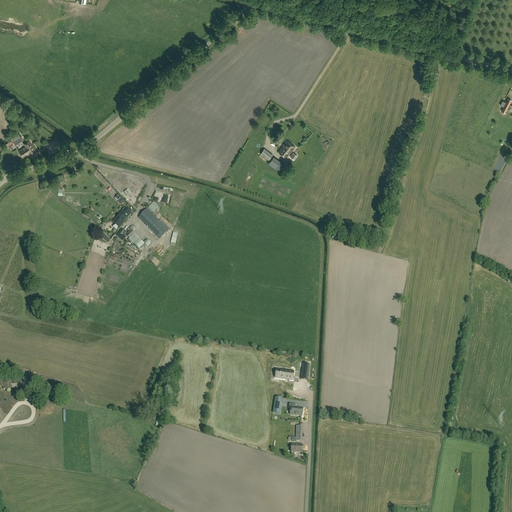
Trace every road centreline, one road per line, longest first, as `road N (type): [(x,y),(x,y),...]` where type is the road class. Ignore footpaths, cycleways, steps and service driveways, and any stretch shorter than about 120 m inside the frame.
road 1 (unclassified): [(0,184),(87,145),(253,2)]
road 2 (tertiary): [(511,69),(253,2)]
